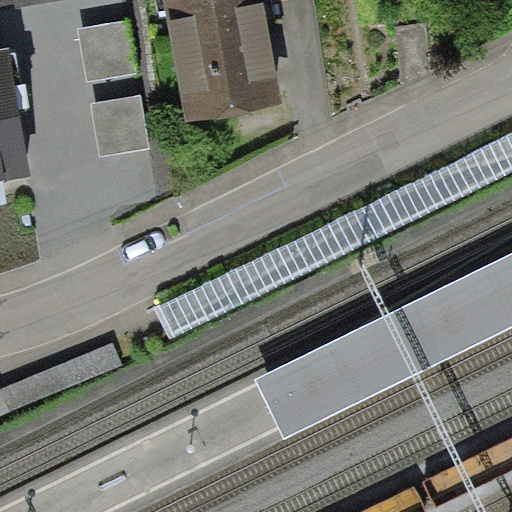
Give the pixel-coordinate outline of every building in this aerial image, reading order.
[(283,104),(263,0),(162,0),(186,123),(283,104)] [(83,81),(137,73),(130,20),(75,28),(83,81)] [(0,182),(30,177),(8,50),(0,51),(0,182)] [(90,103),(99,158),(153,150),(145,94),(90,103)] [(511,245),(255,371),(288,438),(511,328),(511,245)]
